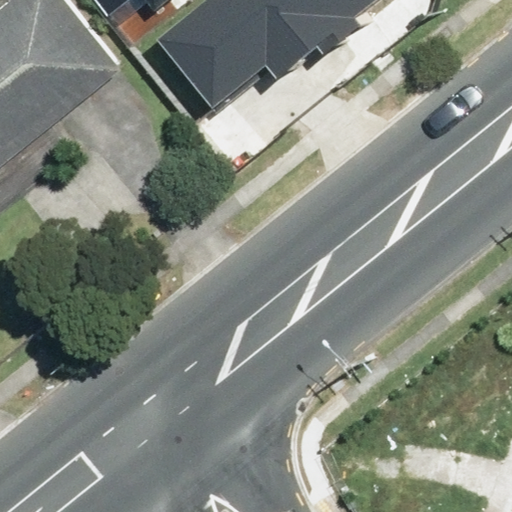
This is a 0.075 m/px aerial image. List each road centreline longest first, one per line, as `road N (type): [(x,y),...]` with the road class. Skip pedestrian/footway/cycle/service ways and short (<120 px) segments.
road 1 (secondary): [(157,413),(511,130)]
road 2 (secondary): [(33,511),(157,413)]
road 3 (residential): [(157,413),(226,511)]
